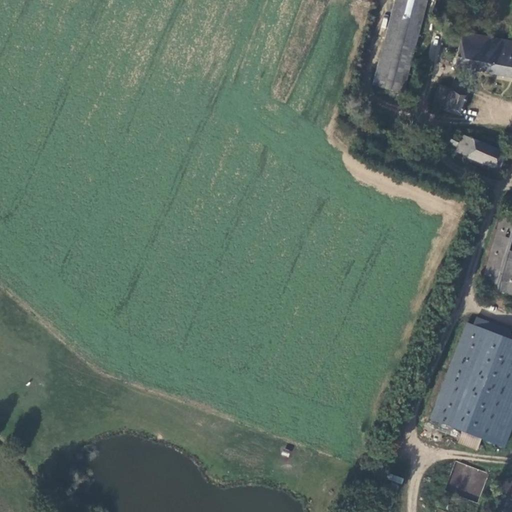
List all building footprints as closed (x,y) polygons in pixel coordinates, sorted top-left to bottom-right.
[(403,96),(428,0),(394,0),(371,88),(403,96)] [(455,69),(511,79),(511,43),(462,34),(455,69)] [(461,117),(472,84),(455,79),(451,90),(439,86),(431,108),(461,117)] [(457,148),(454,154),(486,168),(500,174),(509,154),(461,133),(459,137),(451,133),(446,144),(457,148)] [(486,168),(454,154),(452,160),(484,174),(486,168)] [(511,293),(511,218),(500,216),(481,285),(511,293)] [(511,336),(505,334),(508,328),(476,316),(473,323),(467,321),(429,418),(462,430),(457,443),(478,451),(483,439),(506,448),(511,432),(511,336)] [(489,474),(456,461),(444,490),(477,503),(489,474)] [(511,511),(511,477),(507,479),(502,483),(498,489),(496,496),(497,502),(499,508),(502,511),(511,511)]
